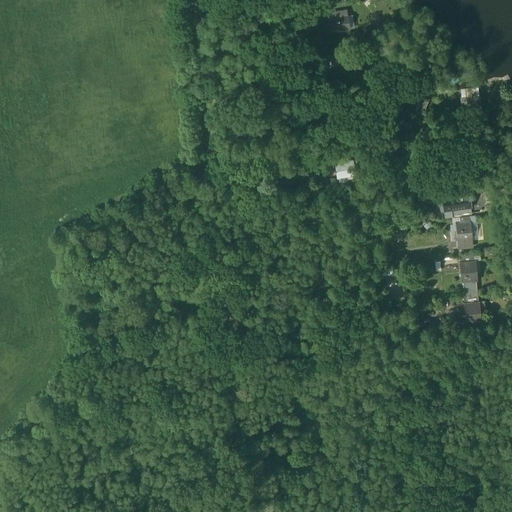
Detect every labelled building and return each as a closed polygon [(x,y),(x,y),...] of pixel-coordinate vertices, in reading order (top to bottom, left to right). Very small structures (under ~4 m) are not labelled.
[(305,8),(306,19),(316,16),(315,7),(305,8)] [(326,19),(328,32),(348,29),(346,16),(345,11),(335,12),(336,18),(332,18),(326,19)] [(325,66),(326,73),(346,72),(346,71),(342,71),(341,57),(345,57),(344,56),(326,57),(326,66),(325,66)] [(427,105),(427,97),(418,96),(417,104),(427,105)] [(465,97),(466,106),(480,105),(479,96),(465,97)] [(408,137),(407,129),(395,130),(396,139),(408,137)] [(350,131),(351,142),(359,142),(358,131),(350,131)] [(336,177),(336,178),(355,175),(353,161),(334,164),(334,165),(336,164),(338,177),(336,177)] [(446,210),(466,207),(464,195),(444,197),(446,210)] [(456,223),(458,247),(472,246),(469,222),(464,223),(456,223)] [(459,255),(460,261),(474,260),(474,253),(459,255)] [(460,261),(461,282),(462,282),(476,281),(476,280),(475,274),(473,274),(472,262),(474,261),(474,260),(460,261)] [(462,282),(463,292),(477,291),(476,281),(462,282)] [(478,301),(477,291),(463,292),(464,302),(478,301)] [(463,302),(465,323),(480,322),(479,315),(478,301),(464,302),(463,302)]
